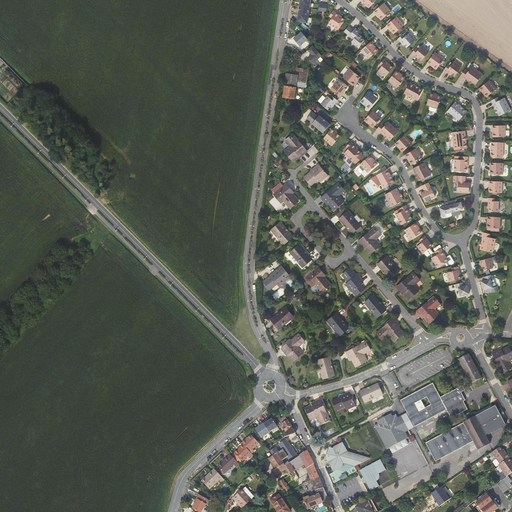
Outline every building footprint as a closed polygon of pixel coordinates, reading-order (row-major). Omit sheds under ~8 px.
[(310,0),(300,0),(297,21),(307,23),(310,0)] [(383,3),(373,11),(376,14),(376,13),(379,16),(378,17),(380,20),(390,11),(383,3)] [(398,3),(392,10),(395,13),(402,7),(398,3)] [(325,13),(326,6),(318,5),(317,12),(325,13)] [(332,12),(328,17),(331,19),(327,24),(336,31),(343,21),(337,17),(338,16),(332,12)] [(394,34),(404,26),(396,17),(389,23),(386,25),(389,28),(390,28),(392,30),(391,31),(394,34)] [(352,31),(347,27),(343,32),(352,40),(350,43),(357,48),(363,41),(359,38),(360,37),(357,35),(358,33),(354,29),(352,31)] [(402,44),(403,44),(404,45),(406,48),(416,40),(407,30),(398,39),(402,44)] [(294,38),(300,46),(307,39),(301,32),(294,38)] [(371,45),(369,42),(360,51),(367,59),(377,50),(374,48),(373,48),(371,46),(371,45)] [(314,63),(322,55),(313,45),(308,50),(312,54),(309,57),(314,63)] [(421,61),(429,51),(422,45),(418,50),(416,48),(411,53),(417,58),(417,57),(421,61)] [(332,55),(329,52),(324,58),(328,60),(332,55)] [(435,52),(427,63),(430,65),(431,64),(434,66),(433,67),(436,69),(444,59),(435,52)] [(385,77),(393,67),(389,64),(384,59),(379,65),(382,66),(378,71),(385,77)] [(448,64),(444,70),(450,74),(450,73),(452,75),(454,76),(461,67),(454,61),(450,66),(448,64)] [(464,68),(460,74),(474,84),(482,73),(470,65),(467,70),(464,68)] [(343,76),(349,68),(347,66),(340,74),(343,76)] [(288,67),(283,97),(294,99),(296,85),(306,86),(309,70),(288,67)] [(350,69),(343,77),(353,86),(355,83),(354,82),(357,79),(357,80),(360,77),(350,69)] [(399,73),(396,71),(388,81),(397,88),(405,78),(402,75),(402,76),(399,74),(399,73)] [(488,79),(478,88),(481,90),(482,90),(484,93),(483,93),(486,96),(496,88),(488,79)] [(337,91),(335,93),(340,97),(345,92),(344,91),(345,90),(347,87),(338,80),(332,87),(337,91)] [(423,90),(410,83),(404,93),(417,100),(423,90)] [(366,106),(369,109),(378,99),(369,92),(360,102),(363,104),(364,103),(367,106),(366,106)] [(434,93),(430,92),(426,104),(437,108),(441,96),(437,95),(433,94),(434,93)] [(331,108),(337,100),(329,94),(321,104),(328,110),(330,107),(331,108)] [(497,97),(490,100),(499,115),(510,109),(504,97),(498,100),(497,97)] [(464,112),(458,105),(454,102),(446,111),(458,120),(464,112)] [(381,118),(372,111),(364,120),(367,123),(367,122),(370,125),(373,128),(381,118)] [(307,119),(323,133),(330,125),(319,116),(318,117),(312,112),(307,119)] [(389,141),(398,131),(387,122),(383,126),(380,124),(376,129),(389,141)] [(505,137),(505,125),(492,126),(492,130),(493,130),(493,133),(492,133),(492,137),(505,137)] [(335,131),(332,128),(323,138),(332,146),(340,136),(337,134),(334,131),(335,131)] [(467,148),(465,131),(452,132),(454,150),(460,149),(467,148)] [(403,135),(394,144),(397,147),(397,146),(400,149),(399,149),(402,152),(411,143),(403,135)] [(294,139),(291,136),(285,140),(290,146),(284,151),(293,161),(299,156),(301,155),(302,156),(307,151),(303,146),(302,146),(298,142),(299,141),(296,138),(294,139)] [(356,147),(350,142),(346,147),(348,149),(344,153),(352,161),(361,153),(358,150),(355,147),(356,147)] [(503,142),(491,142),(491,157),(503,157),(503,142)] [(421,158),(415,149),(404,155),(406,159),(407,158),(409,161),(408,162),(410,165),(421,158)] [(372,158),(370,155),(360,164),(368,173),(377,164),(375,161),(374,162),(372,159),(372,158)] [(468,164),(468,156),(460,156),(455,156),(454,171),(466,171),(467,168),(467,164),(468,164)] [(430,175),(423,163),(412,169),(419,181),(430,175)] [(503,163),(490,163),(490,166),(491,166),(491,170),(490,170),(490,174),(503,174),(503,163)] [(328,176),(318,164),(312,170),(313,171),(311,172),(304,177),(311,186),(318,180),(320,183),(328,176)] [(374,175),(387,168),(385,166),(373,173),(374,175)] [(394,182),(387,169),(376,175),(371,178),(378,186),(381,184),(384,188),(394,182)] [(465,183),(465,176),(458,176),(454,176),(454,182),(458,182),(458,191),(469,192),(469,183),(465,183)] [(502,182),(489,181),(489,185),(490,185),(490,189),(489,189),(489,192),(502,193),(502,182)] [(428,182),(422,185),(425,191),(421,193),(425,202),(435,196),(428,182)] [(275,193),(283,186),(280,183),(272,190),(275,193)] [(291,192),(293,191),(286,184),(283,186),(275,193),(274,194),(281,203),(284,201),(290,208),(299,201),(293,194),(291,192)] [(345,191),(340,185),(336,188),(335,186),(331,189),(332,190),(327,194),(327,193),(321,198),(326,203),(327,202),(329,204),(334,210),(344,202),(339,196),(345,191)] [(400,194),(396,188),(385,194),(392,207),(403,200),(401,197),(400,194)] [(495,198),(488,198),(488,207),(489,207),(489,211),(498,212),(499,201),(495,201),(495,198)] [(449,201),(452,212),(453,216),(460,214),(459,210),(463,209),(461,202),(457,203),(456,200),(449,201)] [(449,201),(442,203),(443,207),(440,208),(442,215),(452,212),(449,201)] [(409,212),(405,205),(394,211),(401,225),(412,219),(410,215),(408,212),(409,212)] [(354,218),(348,211),(345,207),(336,215),(339,219),(344,225),(345,225),(347,227),(346,228),(351,234),(354,232),(357,235),(363,230),(360,226),(358,223),(361,220),(357,215),(354,218)] [(500,217),(487,216),(487,220),(488,220),(488,224),(487,224),(487,228),(499,229),(500,229),(500,217)] [(286,229),(280,222),(271,230),(284,245),(293,237),(288,231),(287,231),(285,229),(286,229)] [(418,226),(416,223),(405,230),(411,239),(422,232),(420,229),(419,230),(417,226),(418,226)] [(381,234),(377,229),(373,232),(371,230),(368,233),(369,234),(364,238),(363,237),(358,242),(363,247),(364,246),(365,248),(370,254),(380,246),(375,240),(381,234)] [(491,234),(484,232),(481,243),(481,246),(480,249),(492,252),(496,239),(490,237),(491,234)] [(429,241),(424,236),(419,240),(421,243),(419,245),(417,247),(423,254),(432,246),(430,243),(429,242),(429,241)] [(305,251),(300,245),(294,249),(291,252),(290,252),(298,261),(303,267),(312,259),(307,253),(306,254),(304,251),(305,251)] [(444,255),(441,248),(435,252),(436,254),(437,255),(432,258),(431,258),(437,268),(445,263),(446,266),(449,264),(451,265),(453,263),(454,261),(450,255),(446,257),(445,257),(444,255)] [(298,261),(290,252),(290,253),(289,251),(286,254),(286,255),(289,259),(290,259),(294,264),(298,261)] [(398,272),(386,258),(377,265),(390,280),(398,272)] [(490,258),(480,260),(481,267),(483,266),(484,270),(493,268),(490,258)] [(291,277),(282,266),(271,274),(272,276),(271,277),(270,276),(263,282),(270,290),(277,285),(279,287),(291,277)] [(460,273),(458,266),(451,268),(452,271),(446,273),(449,282),(461,278),(460,275),(459,273),(460,273)] [(305,278),(315,269),(314,267),(303,276),(305,279),(311,287),(311,289),(313,291),(315,291),(316,290),(320,295),(322,295),(328,289),(327,288),(322,291),(315,284),(313,286),(305,278)] [(321,274),(323,272),(318,267),(315,269),(305,278),(313,286),(315,284),(322,291),(327,288),(330,285),(324,277),(321,274)] [(356,275),(350,268),(342,276),(347,282),(345,284),(356,297),(365,289),(361,284),(363,283),(358,276),(356,277),(355,276),(356,275)] [(420,280),(413,273),(396,287),(403,295),(404,294),(409,300),(419,291),(414,285),(420,280)] [(492,279),(491,275),(483,277),(484,281),(481,281),(483,290),(491,288),(492,293),(498,291),(497,287),(492,288),(490,279),(492,279)] [(460,296),(469,294),(467,285),(463,286),(462,282),(455,284),(456,288),(458,288),(460,296)] [(379,301),(374,295),(364,303),(377,318),(386,310),(381,304),(380,304),(378,302),(379,301)] [(440,304),(435,299),(432,302),(430,300),(427,303),(427,304),(423,307),(422,306),(417,311),(421,317),(422,316),(424,318),(429,324),(439,315),(434,309),(440,304)] [(293,318),(285,309),(270,321),(278,330),(293,318)] [(348,329),(336,314),(327,321),(339,336),(348,329)] [(398,324),(393,319),(388,323),(389,324),(384,328),(383,327),(380,330),(381,332),(378,335),(382,340),(388,335),(393,341),(403,333),(398,327),(397,325),(398,324)] [(304,342),(298,335),(281,349),(287,356),(288,356),(293,361),(303,353),(298,347),(304,342)] [(370,350),(367,344),(363,346),(362,344),(358,346),(358,347),(353,350),(352,349),(346,352),(349,358),(351,358),(352,360),(356,367),(367,361),(363,354),(370,350)] [(511,359),(511,353),(509,347),(499,351),(499,350),(492,353),(496,360),(497,359),(500,365),(498,365),(501,369),(503,368),(505,372),(511,369),(508,362),(511,359)] [(480,378),(468,354),(458,359),(470,383),(480,378)] [(333,376),(328,358),(317,361),(322,379),(333,376)] [(382,395),(377,384),(360,392),(365,402),(382,395)] [(462,386),(440,398),(432,384),(400,401),(404,407),(414,426),(414,427),(446,410),(450,418),(460,413),(463,411),(467,409),(462,401),(464,400),(460,392),(464,390),(462,386)] [(356,406),(350,393),(342,396),(342,397),(341,398),(340,397),(332,401),(337,411),(345,408),(346,410),(356,406)] [(323,406),(320,400),(314,403),(314,404),(312,405),(305,408),(310,420),(317,417),(321,424),(327,421),(325,417),(328,416),(326,412),(325,412),(322,407),(323,406)] [(467,420),(465,422),(456,426),(426,442),(430,451),(432,455),(436,461),(467,444),(473,441),(478,450),(490,444),(485,435),(505,424),(495,406),(478,415),(467,420)] [(378,424),(393,416),(391,413),(376,421),(378,424)] [(414,428),(406,413),(398,418),(406,432),(414,428)] [(406,432),(398,418),(396,414),(393,416),(378,424),(375,426),(384,444),(387,443),(388,445),(405,436),(404,434),(406,433),(406,432)] [(292,427),(285,416),(280,420),(284,426),(283,427),(286,431),(291,427),(292,427)] [(269,432),(278,427),(272,418),(267,421),(266,420),(262,422),(263,422),(269,432)] [(269,432),(263,422),(259,425),(260,426),(255,429),(261,438),(270,433),(269,432)] [(291,427),(286,431),(292,440),(297,436),(291,427)] [(408,438),(406,433),(404,434),(405,436),(388,445),(387,443),(384,444),(387,449),(408,438)] [(248,438),(242,443),(243,445),(249,451),(251,453),(254,451),(253,449),(259,443),(251,435),(248,438)] [(409,445),(406,439),(389,448),(392,454),(409,445)] [(295,455),(286,440),(280,444),(289,459),(295,455)] [(354,467),(362,462),(370,459),(347,452),(348,450),(347,450),(344,450),(341,444),(342,442),(334,447),(333,450),(330,449),(329,452),(330,454),(330,456),(328,457),(327,460),(330,461),(329,464),(329,465),(325,467),(329,475),(333,472),(334,469),(343,464),(344,461),(352,463),(354,467)] [(249,451),(243,445),(240,448),(234,454),(242,462),(248,456),(250,457),(253,455),(251,453),(249,451)] [(326,462),(325,467),(329,465),(329,464),(330,461),(327,460),(328,457),(330,456),(330,454),(329,452),(330,449),(333,450),(334,447),(333,446),(333,448),(328,447),(324,461),(326,462)] [(500,464),(509,458),(503,449),(502,450),(500,447),(492,452),(492,453),(494,456),(496,459),(500,464)] [(309,455),(306,451),(285,466),(290,474),(304,464),(309,475),(311,480),(318,476),(317,473),(312,462),(310,456),(309,455)] [(237,467),(240,464),(230,454),(217,467),(220,469),(224,474),(234,465),(237,467)] [(286,469),(276,454),(269,459),(275,469),(273,471),(276,476),(284,470),(286,469)] [(498,465),(507,476),(511,472),(511,462),(511,463),(510,461),(511,461),(509,458),(500,464),(498,465)] [(386,470),(380,459),(359,471),(363,477),(366,483),(370,491),(379,486),(377,481),(374,476),(379,474),(386,470)] [(342,468),(343,464),(334,469),(333,472),(342,468)] [(222,483),(225,480),(214,469),(201,481),(209,489),(219,480),(222,483)] [(321,483),(318,476),(311,480),(316,490),(324,487),(321,483)] [(508,476),(497,484),(504,493),(511,486),(511,485),(510,483),(511,482),(508,476)] [(287,493),(291,491),(288,486),(287,487),(283,479),(280,481),(287,493)] [(245,487),(242,490),(251,500),(254,498),(245,487)] [(242,508),(251,500),(242,490),(233,498),(242,508)] [(329,500),(325,491),(317,495),(309,498),(308,496),(304,498),(304,499),(303,497),(300,498),(300,499),(300,500),(299,501),(297,502),(306,510),(308,509),(323,502),(329,500)] [(487,494),(498,508),(500,507),(489,492),(487,494)] [(195,511),(200,511),(205,503),(206,503),(208,499),(197,494),(195,498),(196,498),(191,508),(194,510),(194,511),(195,511)] [(493,511),(498,508),(487,494),(476,503),(478,506),(482,511),(493,511)] [(288,511),(283,503),(278,495),(271,501),(278,511),(288,511)] [(436,499),(434,496),(427,501),(432,508),(439,503),(436,499)] [(378,511),(371,499),(359,505),(361,510),(359,511),(358,511),(378,511)]
